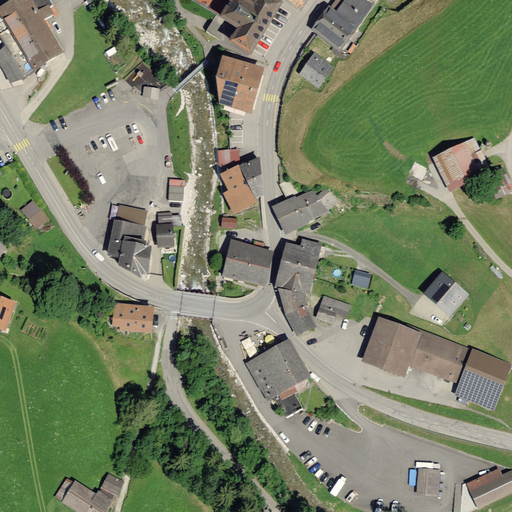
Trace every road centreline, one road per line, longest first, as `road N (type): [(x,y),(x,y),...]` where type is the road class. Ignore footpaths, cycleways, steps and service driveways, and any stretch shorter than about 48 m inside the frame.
road 1 (secondary): [(260,302),(275,256),(269,101),(281,63),(325,0)]
road 2 (secondary): [(511,441),(410,415),(342,385),(260,302)]
road 3 (secondary): [(10,124),(95,259),(140,291),(175,301)]
road 4 (residential): [(175,301),(170,371),(177,394),(277,511)]
road 5 (track): [(166,299),(138,452),(117,511)]
